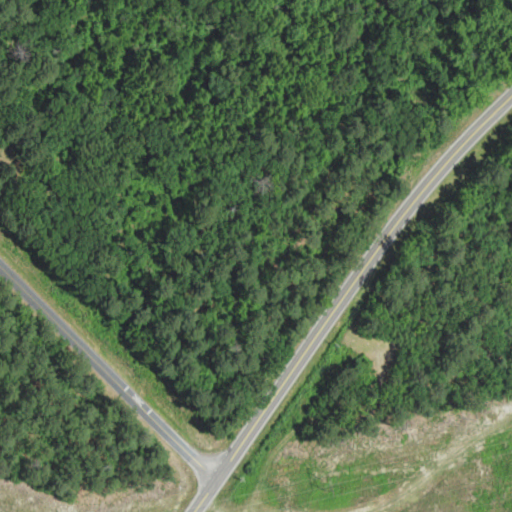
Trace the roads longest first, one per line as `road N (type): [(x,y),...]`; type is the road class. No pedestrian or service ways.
road 1 (secondary): [(193,511),(427,184),(511,94)]
road 2 (residential): [(217,478),(0,264)]
